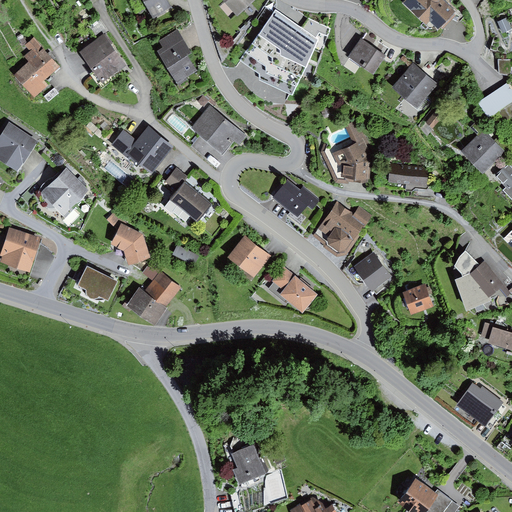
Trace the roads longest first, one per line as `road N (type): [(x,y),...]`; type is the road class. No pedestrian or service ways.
road 1 (residential): [(288,164),(344,193),(441,207),(511,274)]
road 2 (residential): [(361,353),(368,325),(353,295),(229,183)]
road 3 (tertiary): [(141,333),(284,327),(361,353)]
road 4 (residential): [(288,164),(298,144),(245,111),(222,82),(195,0)]
road 5 (residential): [(141,333),(200,436),(211,511)]
road 6 (tertiary): [(361,353),(511,473)]
road 7 (residential): [(294,0),(355,10),(392,37),(470,56)]
road 8 (residential): [(67,246),(8,207),(47,162)]
road 9 (residential): [(144,115),(144,81),(99,5)]
